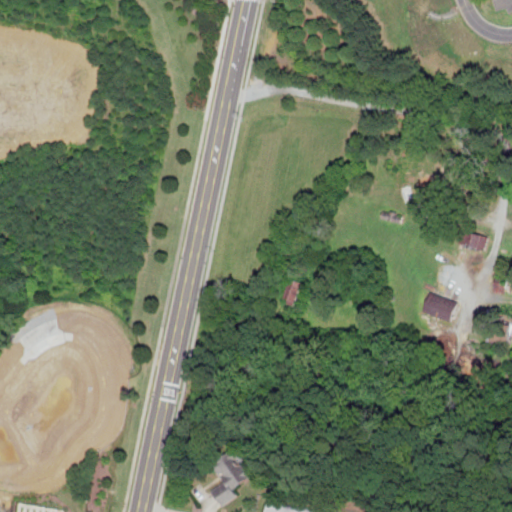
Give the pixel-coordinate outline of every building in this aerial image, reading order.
[(490,236),(466,230),(463,243),(487,249),(490,236)] [(284,300),(296,304),(304,282),(293,278),(284,300)] [(425,312),(453,320),(459,300),(431,292),(425,312)] [(227,481),(214,488),(224,505),(241,496),(236,487),(257,474),(240,446),(215,460),(227,481)] [(268,511),(333,511),(334,511),(271,500),(268,511)]
